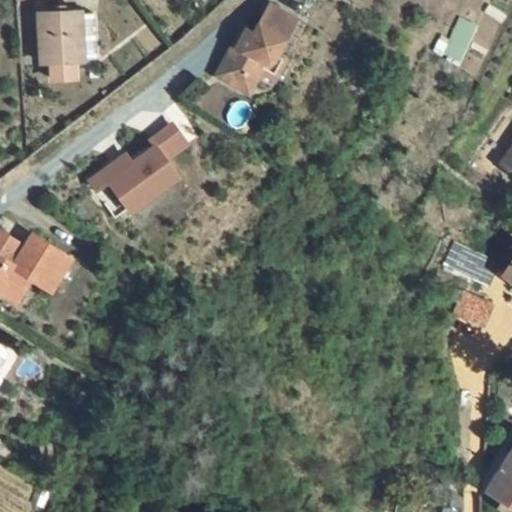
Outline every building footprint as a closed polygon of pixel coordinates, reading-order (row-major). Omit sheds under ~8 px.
[(298,19),(270,4),(255,33),(247,29),(238,46),(234,44),(216,76),(239,88),(245,76),(256,82),(260,74),(267,62),(276,60),(278,57),(298,19)] [(82,11),(39,13),(41,63),(51,62),(52,77),(75,76),(74,61),(84,61),(83,58),(95,57),(92,13),(82,13),(82,11)] [(243,27),(234,44),(238,46),(247,29),(243,27)] [(458,36),(448,55),(460,61),(469,41),(458,36)] [(125,46),(114,54),(129,74),(140,65),(125,46)] [(286,61),(278,57),(276,60),(267,62),(260,74),(275,81),(286,61)] [(245,76),(239,88),(249,94),(256,82),(245,76)] [(129,211),(182,176),(169,156),(189,143),(175,122),(127,153),(125,150),(84,177),(93,190),(108,180),(129,211)] [(511,150),(500,167),(511,175),(511,150)] [(152,225),(137,236),(145,245),(159,233),(152,225)] [(18,242),(1,232),(0,232),(0,292),(8,298),(23,272),(31,278),(51,292),(72,258),(34,235),(23,251),(16,247),(18,242)] [(496,263),(453,243),(443,265),(487,285),(496,263)] [(31,278),(23,272),(8,298),(16,303),(31,278)] [(465,292),(453,315),(481,327),(491,304),(465,292)] [(511,451),(487,491),(511,505),(511,451)] [(432,479),(425,489),(436,496),(443,486),(432,479)] [(464,498),(453,491),(448,504),(456,507),(463,509),(464,498)]
